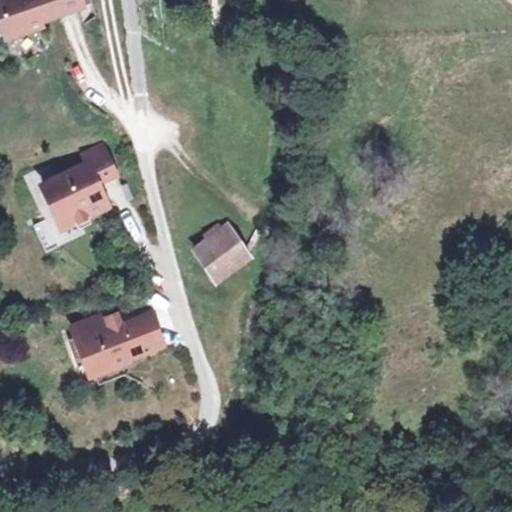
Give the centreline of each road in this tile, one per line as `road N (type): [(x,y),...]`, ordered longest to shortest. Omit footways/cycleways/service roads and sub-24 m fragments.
road 1 (track): [(127,0),(154,223),(205,394),(203,419),(185,443),(153,459),(52,487),(0,486)]
road 2 (track): [(107,0),(139,137)]
road 3 (track): [(75,24),(82,83),(139,137)]
